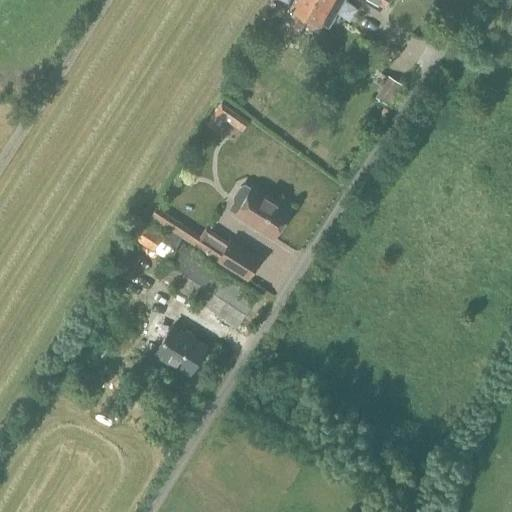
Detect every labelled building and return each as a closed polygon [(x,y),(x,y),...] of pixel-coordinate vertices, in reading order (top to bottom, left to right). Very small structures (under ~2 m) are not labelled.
[(384,0),(283,0),(281,5),(287,9),(279,24),(296,34),(305,19),(317,26),(331,0),(340,0),(342,1),(342,0),(361,0),(379,9),(384,0)] [(395,0),(396,0),(406,8),(412,0),(395,0)] [(439,0),(438,4),(452,12),(459,0),(439,0)] [(511,102),(495,130),(506,136),(498,149),(507,154),(511,145),(511,102)] [(248,123),(219,103),(205,123),(213,129),(221,117),(242,132),(248,123)] [(273,238),(282,224),(289,212),(250,188),(234,214),(273,238)] [(179,245),(183,240),(144,216),(132,235),(169,260),(158,277),(234,327),(255,296),(179,245)] [(230,241),(217,261),(247,280),(260,260),(230,241)] [(189,374),(205,347),(171,327),(155,354),(189,374)]
